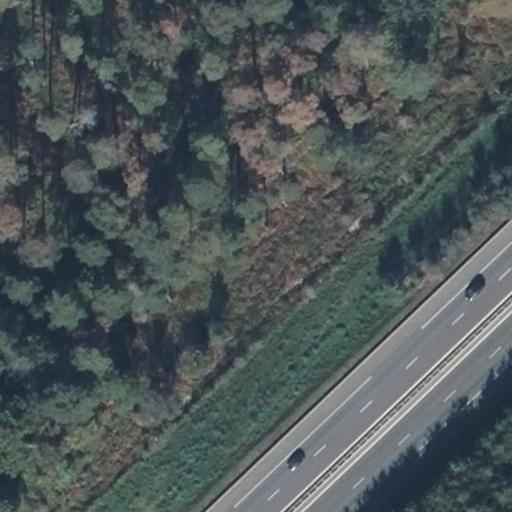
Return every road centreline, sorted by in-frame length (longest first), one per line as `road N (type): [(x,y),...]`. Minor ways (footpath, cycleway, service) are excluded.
road 1 (motorway): [(511,268),(257,511)]
road 2 (motorway): [(328,511),(511,337)]
